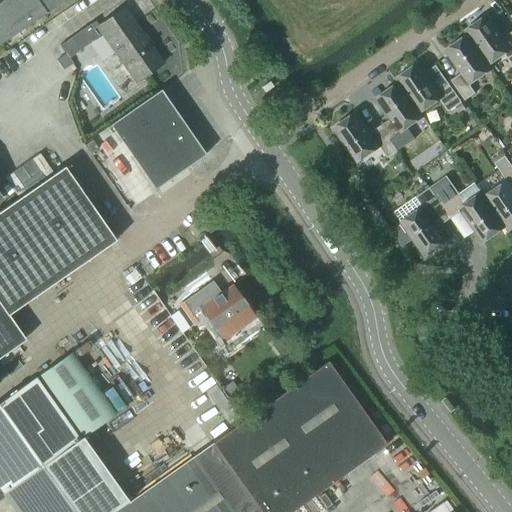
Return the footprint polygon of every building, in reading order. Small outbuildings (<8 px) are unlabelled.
[(0,0),(0,43),(62,0),(0,0)] [(163,64),(135,24),(124,9),(96,28),(134,84),(163,64)] [(488,66),(489,65),(504,55),(510,63),(511,62),(511,32),(504,39),(488,16),(464,32),(467,36),(488,66)] [(467,36),(445,52),(461,75),(451,82),(464,101),(475,94),(469,86),(492,69),(489,65),(488,66),(467,36)] [(420,114),(420,113),(439,100),(448,113),(461,103),(447,84),(438,91),(419,64),(395,80),(398,84),(399,84),(420,114)] [(260,88),(263,93),(271,87),(268,82),(260,88)] [(399,84),(398,84),(376,100),(392,123),(382,129),(396,149),(406,142),(400,134),(423,117),(420,113),(420,114),(399,84)] [(160,91),(109,126),(132,158),(153,190),(203,154),(182,123),(160,91)] [(396,149),(382,129),(380,127),(370,134),(356,113),(332,130),(356,164),(379,148),(387,159),(397,152),(396,149)] [(485,197),(484,198),(505,228),(504,228),(507,232),(511,228),(511,167),(505,157),(495,164),(507,182),(485,197)] [(30,161),(11,174),(25,193),(44,180),(30,161)] [(7,317),(115,242),(63,168),(24,195),(0,212),(0,358),(24,342),(7,317)] [(452,185),(435,197),(450,219),(460,212),(482,244),(504,228),(505,228),(484,198),(485,197),(482,193),(465,205),(452,185)] [(400,224),(391,230),(403,247),(412,241),(413,242),(424,258),(447,241),(438,228),(450,219),(435,197),(429,189),(416,198),(422,208),(400,224)] [(177,306),(178,306),(192,326),(204,318),(221,343),(255,319),(231,285),(219,294),(211,282),(177,306)] [(82,438),(115,415),(71,353),(38,376),(82,438)] [(328,363),(115,511),(291,511),(385,447),(328,363)] [(34,378),(0,403),(0,496),(78,440),(34,378)]
